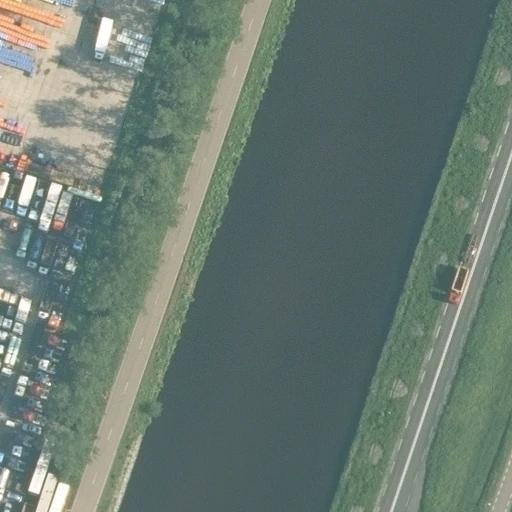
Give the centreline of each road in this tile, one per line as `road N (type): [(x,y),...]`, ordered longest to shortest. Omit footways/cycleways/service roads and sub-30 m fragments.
road 1 (unclassified): [(82,511),(257,0)]
road 2 (primary): [(387,511),(511,147)]
